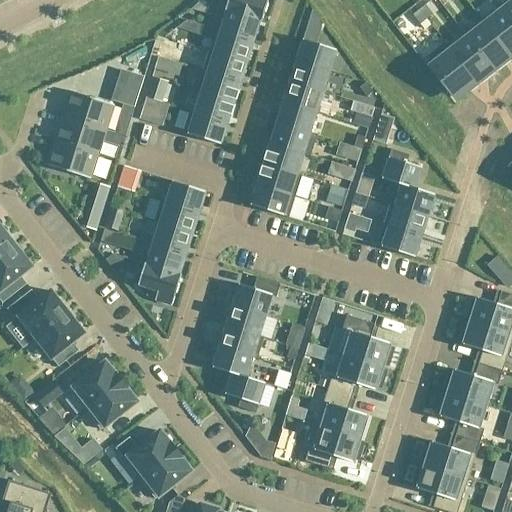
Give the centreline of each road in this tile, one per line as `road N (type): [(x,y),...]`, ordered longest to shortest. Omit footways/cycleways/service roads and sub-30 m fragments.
road 1 (residential): [(156,395),(0,191)]
road 2 (residential): [(438,301),(217,231)]
road 3 (residential): [(373,511),(438,301)]
road 4 (residential): [(286,511),(223,480),(156,395)]
road 5 (residential): [(156,395),(170,377),(217,231)]
